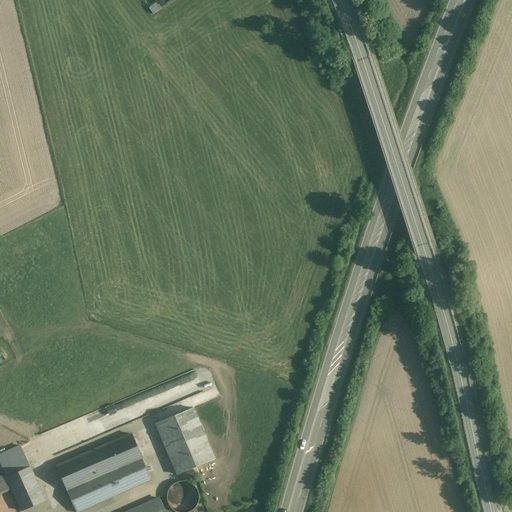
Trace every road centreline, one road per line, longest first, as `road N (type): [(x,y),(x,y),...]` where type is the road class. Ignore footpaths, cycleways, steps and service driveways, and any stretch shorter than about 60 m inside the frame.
road 1 (trunk): [(460,0),(392,185),(291,511)]
road 2 (tertiary): [(339,0),(424,251),(493,511)]
